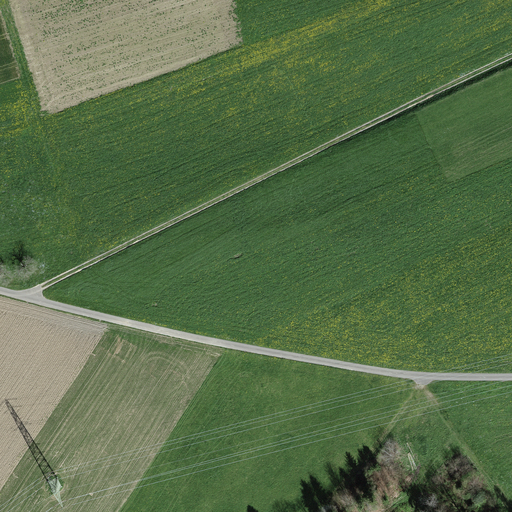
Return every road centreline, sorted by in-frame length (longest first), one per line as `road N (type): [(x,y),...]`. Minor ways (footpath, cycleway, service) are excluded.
road 1 (track): [(511,55),(22,296)]
road 2 (unclassified): [(511,377),(423,379),(279,355),(0,290)]
road 3 (track): [(316,511),(327,488),(423,379)]
